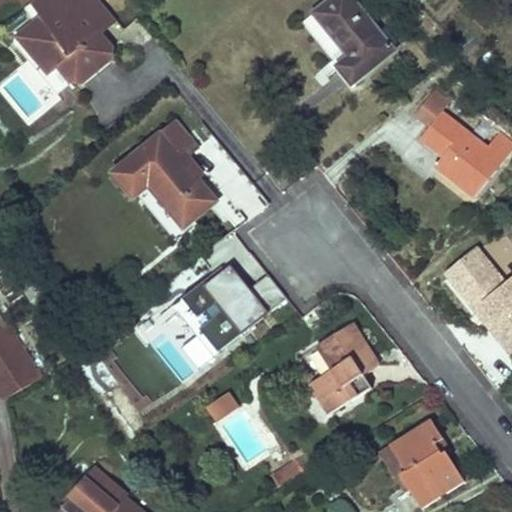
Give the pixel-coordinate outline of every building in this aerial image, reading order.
[(36,0),(33,3),(44,18),(33,28),(28,32),(27,38),(29,44),(53,74),(63,66),(72,77),(89,61),(109,44),(101,33),(117,19),(101,0),(36,0)] [(355,0),(331,0),(316,12),(346,50),(348,48),(354,56),(341,66),(355,84),(397,50),(355,0)] [(113,48),(109,44),(89,61),(72,77),(74,79),(84,80),(111,58),(113,48)] [(17,71),(0,85),(0,86),(28,118),(45,103),(17,71)] [(443,114),(423,138),(435,148),(442,139),(452,146),(444,156),(436,166),(476,197),(511,152),(511,141),(501,132),(487,148),(443,114)] [(186,170),(194,164),(188,157),(199,148),(179,123),(117,174),(136,197),(140,194),(176,237),(218,203),(199,180),(195,175),(192,177),(186,170)] [(435,148),(444,156),(452,146),(442,139),(435,148)] [(196,162),(194,164),(186,170),(192,177),(195,175),(199,180),(205,175),(196,162)] [(479,248),(449,273),(511,350),(511,238),(511,239),(511,280),(507,284),(479,248)] [(230,262),(142,323),(178,375),(287,300),(269,273),(248,287),(230,262)] [(0,387),(7,400),(40,379),(4,322),(1,324),(0,322),(0,387)] [(377,357),(354,323),(318,345),(334,369),(312,384),(331,414),(372,387),(364,375),(359,368),(377,357)] [(314,345),(302,352),(314,373),(326,366),(314,345)] [(381,365),(377,357),(359,368),(364,375),(381,365)] [(403,475),(411,487),(424,508),(466,481),(448,451),(443,454),(436,443),(444,437),(433,419),(391,445),(408,471),(403,475)] [(451,448),(444,437),(436,443),(443,454),(448,451),(451,448)] [(406,491),(411,487),(403,475),(408,471),(391,445),(381,451),(406,491)] [(280,487),(305,471),(298,461),(274,477),(280,487)] [(128,496),(96,469),(68,503),(79,511),(143,511),(126,498),(128,496)] [(79,511),(68,503),(64,508),(68,511),(79,511)]
